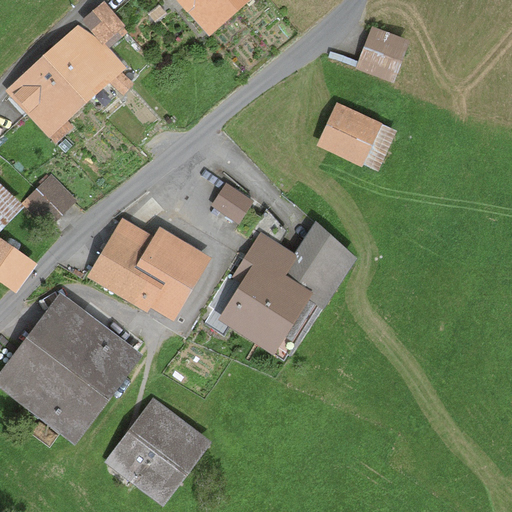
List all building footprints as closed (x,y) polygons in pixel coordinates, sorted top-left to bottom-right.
[(181,0),(204,26),(230,4),(226,0),(181,0)] [(109,44),(124,31),(104,7),(87,21),(103,40),(105,39),(109,44)] [(356,70),(393,85),(410,44),(372,29),(356,70)] [(64,54),(51,65),(80,97),(119,62),(104,45),(85,62),(72,48),(83,38),(75,30),(57,46),(64,54)] [(46,128),(80,97),(51,65),(44,58),(16,84),(22,91),(23,90),(36,104),(30,109),(46,128)] [(121,76),(114,83),(122,91),(129,84),(121,76)] [(337,105),(318,145),(379,173),(397,133),(337,105)] [(227,178),(213,202),(242,219),(256,195),(227,178)] [(71,200),(51,179),(27,204),(47,224),(71,200)] [(0,219),(11,209),(0,197),(0,219)] [(123,222),(88,280),(149,316),(152,312),(173,324),(211,261),(159,230),(153,240),(123,222)] [(315,226),(294,256),(261,234),(232,278),(241,284),(219,324),(281,363),(314,309),(321,313),(356,262),(315,226)] [(0,272),(16,283),(29,266),(0,244),(0,272)] [(142,360),(61,297),(0,375),(0,390),(73,448),(142,360)] [(163,508),(211,447),(153,402),(105,462),(163,508)]
